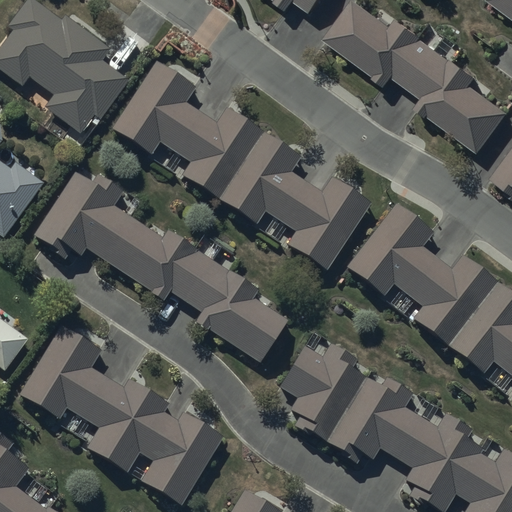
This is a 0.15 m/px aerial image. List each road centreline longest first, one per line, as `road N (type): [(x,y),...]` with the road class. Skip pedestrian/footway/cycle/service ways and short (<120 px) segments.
road 1 (residential): [(173,0),(511,232)]
road 2 (residential): [(87,288),(198,360),(282,449),(384,511)]
